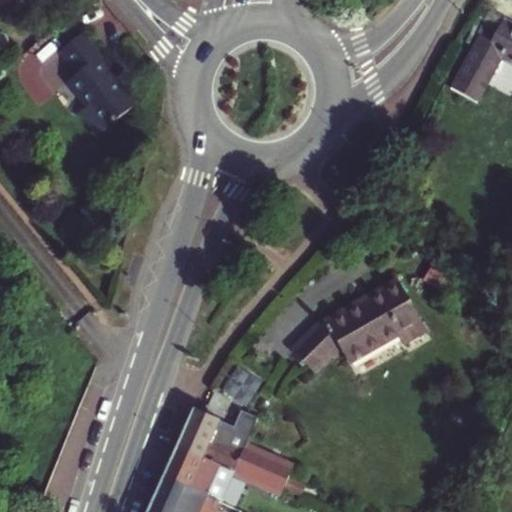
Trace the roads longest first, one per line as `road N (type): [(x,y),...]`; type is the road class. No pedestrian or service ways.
road 1 (primary): [(198,115),(192,202),(93,511)]
road 2 (primary): [(111,511),(219,226),(246,186),(286,153)]
road 3 (secondary): [(313,134),(400,60),(442,0)]
road 4 (residential): [(126,0),(176,60),(194,99)]
road 5 (secondary): [(414,0),(368,46),(314,46)]
